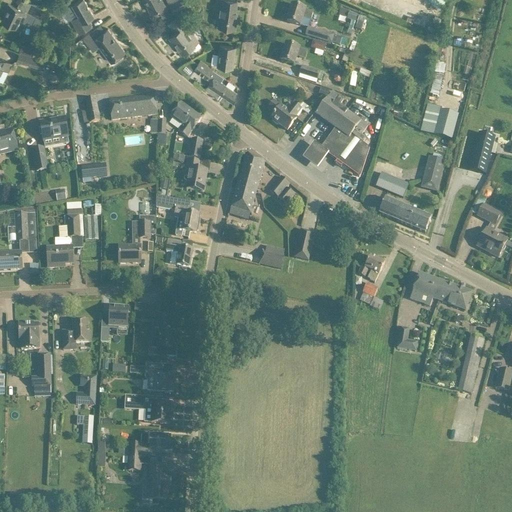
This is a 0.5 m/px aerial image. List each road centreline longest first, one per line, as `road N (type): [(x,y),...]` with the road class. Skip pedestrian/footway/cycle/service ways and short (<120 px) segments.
road 1 (tertiary): [(511,299),(380,234),(239,129)]
road 2 (unclassified): [(191,511),(205,287)]
road 3 (residential): [(205,287),(0,294)]
road 4 (residential): [(0,109),(175,79)]
road 5 (unclassified): [(205,287),(239,129)]
road 6 (residential): [(239,129),(256,0)]
